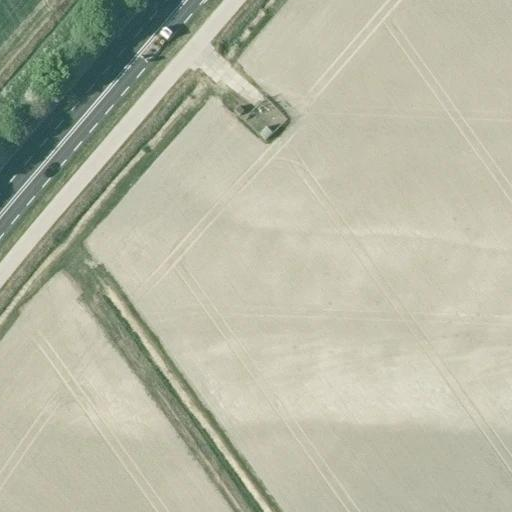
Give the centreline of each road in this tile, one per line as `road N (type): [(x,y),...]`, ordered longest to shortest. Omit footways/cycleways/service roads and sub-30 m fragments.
road 1 (unclassified): [(0,277),(236,0)]
road 2 (primary): [(0,219),(188,0)]
